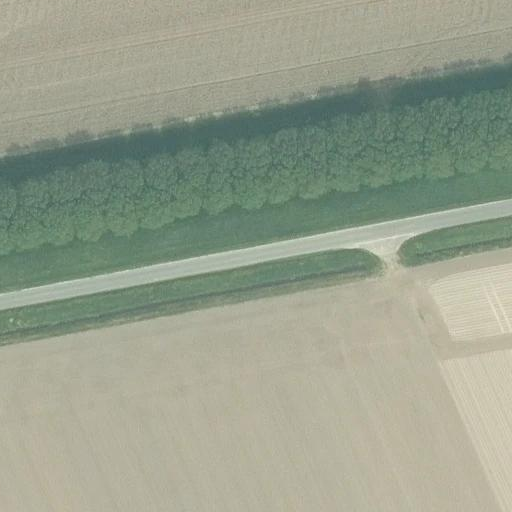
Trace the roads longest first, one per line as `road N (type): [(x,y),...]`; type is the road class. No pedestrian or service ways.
road 1 (unclassified): [(0,302),(511,205)]
road 2 (track): [(0,194),(370,125),(383,90)]
